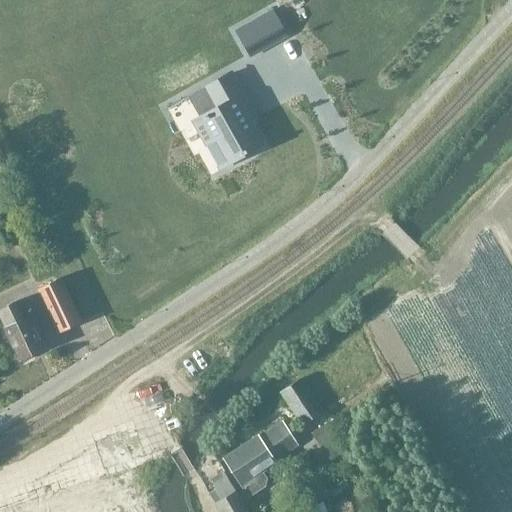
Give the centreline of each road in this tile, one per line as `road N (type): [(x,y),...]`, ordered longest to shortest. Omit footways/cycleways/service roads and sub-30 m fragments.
road 1 (unclassified): [(0,421),(307,220),(511,11)]
road 2 (track): [(434,279),(381,222),(368,219),(155,367)]
road 3 (unclassified): [(0,489),(147,435),(174,455),(208,511)]
